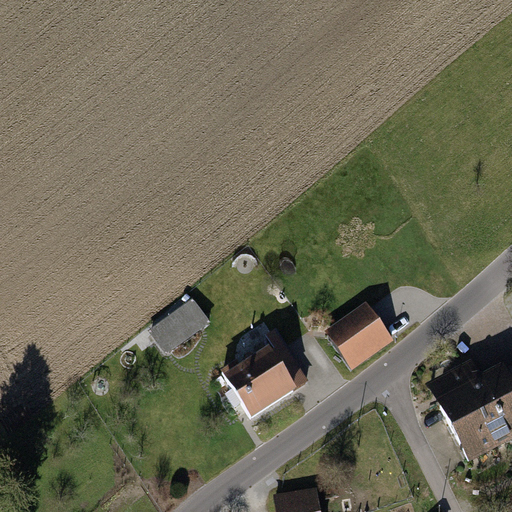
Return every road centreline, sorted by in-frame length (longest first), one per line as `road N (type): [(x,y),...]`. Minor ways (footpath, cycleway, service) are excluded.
road 1 (tertiary): [(385,374),(199,511)]
road 2 (tertiary): [(511,263),(385,374)]
road 3 (residential): [(385,374),(454,511)]
